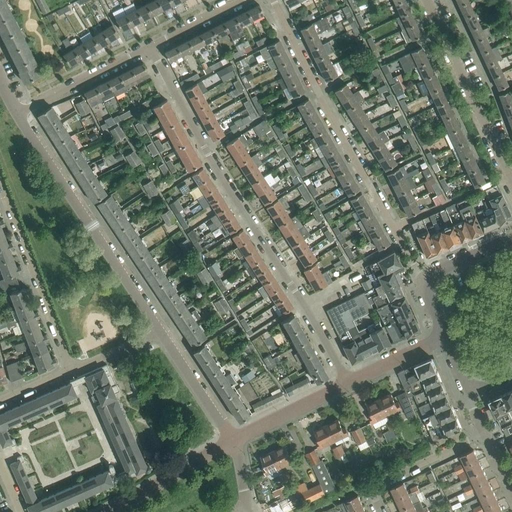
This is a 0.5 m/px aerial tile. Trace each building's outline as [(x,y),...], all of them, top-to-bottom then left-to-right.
[(36,63),(5,0),(0,0),(0,32),(17,66),(14,67),(17,73),(19,72),(35,64),(35,63),(36,63)] [(50,11),(44,0),(35,0),(43,14),(50,11)] [(162,10),(156,0),(154,0),(146,4),(152,15),(162,10)] [(173,5),(170,0),(156,0),(162,10),(173,5)] [(297,0),(283,0),(287,8),(299,3),(297,0)] [(357,7),(353,0),(348,0),(353,9),(357,7)] [(409,11),(404,0),(402,0),(395,4),(400,16),(409,11)] [(474,13),(468,1),(459,5),(464,17),(474,13)] [(152,15),(146,4),(135,10),(141,21),(152,15)] [(264,14),(262,10),(259,4),(247,10),(252,20),(264,14)] [(352,16),(347,6),(342,8),(347,18),(352,16)] [(125,15),(126,14),(123,9),(113,15),(121,31),(131,26),(125,15)] [(135,10),(126,14),(125,15),(131,26),(141,21),(135,10)] [(252,20),(247,10),(235,16),(240,26),(252,20)] [(415,23),(409,11),(400,16),(396,18),(402,30),(415,23)] [(511,23),(506,12),(502,14),(508,26),(511,23)] [(480,25),(474,13),(464,17),(470,30),(480,25)] [(240,26),(235,16),(223,22),(228,32),(240,26)] [(330,21),(327,16),(299,29),(305,39),(316,34),(317,34),(329,28),(326,23),(330,21)] [(356,26),(352,16),(347,18),(340,22),(342,26),(349,23),(352,29),(356,26)] [(228,32),(223,22),(211,28),(216,38),(228,32)] [(421,35),(415,23),(402,30),(400,31),(406,42),(421,35)] [(119,35),(112,25),(102,31),(109,42),(119,35)] [(485,37),(491,34),(487,27),(482,30),(480,25),(470,30),(475,41),(485,36),(485,37)] [(216,38),(211,28),(200,34),(204,44),(216,38)] [(109,42),(102,31),(92,37),(99,48),(109,42)] [(204,44),(200,34),(188,40),(192,50),(204,44)] [(322,44),(317,34),(316,34),(305,39),(310,50),(322,44)] [(491,49),(485,37),(485,36),(475,41),(481,53),(491,49)] [(99,48),(92,37),(83,43),(89,54),(99,48)] [(73,49),(66,38),(62,41),(68,52),(63,55),(70,66),(79,60),(73,49)] [(380,55),(375,46),(386,40),(385,38),(374,44),(374,43),(369,45),(375,57),(380,55)] [(192,50),(188,40),(176,46),(181,56),(192,50)] [(284,51),(278,40),(268,45),(273,56),(284,51)] [(89,54),(83,43),(73,49),(79,60),(89,54)] [(315,60),(327,54),(322,44),(310,50),(315,60)] [(240,55),(252,49),(249,45),(238,51),(240,55)] [(181,56),(176,46),(164,52),(169,62),(181,56)] [(502,58),(496,46),(491,49),(481,53),(486,65),(496,60),(497,61),(502,58)] [(427,61),(421,47),(403,55),(410,69),(418,65),(427,61)] [(289,61),(284,51),(273,56),(266,60),(271,70),(278,66),(289,61)] [(332,65),(327,54),(315,60),(320,71),(332,65)] [(217,68),(229,61),(226,57),(214,63),(217,68)] [(205,74),(217,68),(214,63),(208,67),(203,58),(199,60),(204,69),(203,69),(205,74)] [(502,72),(497,61),(496,60),(486,65),(492,77),(502,72)] [(294,72),(289,61),(278,66),(284,77),(294,72)] [(434,74),(427,61),(418,65),(424,79),(434,74)] [(150,76),(146,69),(143,63),(131,69),(138,83),(150,76)] [(40,74),(35,64),(19,72),(24,83),(42,74),(40,74)] [(219,76),(234,68),(232,64),(217,72),(219,76)] [(337,75),(332,65),(320,71),(326,81),(337,75)] [(380,73),(377,68),(371,71),(374,76),(380,73)] [(138,83),(131,69),(119,75),(126,89),(138,83)] [(299,82),(294,72),(284,77),(288,87),(299,82)] [(508,84),(502,72),(492,77),(498,89),(508,85),(508,84)] [(383,79),(381,77),(380,73),(374,76),(377,82),(383,79)] [(407,86),(400,74),(392,77),(387,80),(390,86),(391,86),(394,92),(407,86)] [(424,79),(416,83),(423,96),(430,92),(440,88),(434,74),(424,79)] [(126,89),(119,75),(107,81),(114,94),(115,96),(127,90),(126,89)] [(202,93),(207,90),(202,80),(185,90),(191,100),(202,94),(202,93)] [(114,94),(107,81),(95,87),(102,101),(110,97),(109,96),(114,94)] [(304,92),(299,82),(288,87),(293,97),(304,92)] [(352,94),(346,83),(334,91),(341,101),(352,94)] [(388,89),(385,84),(377,89),(379,93),(388,89)] [(102,101),(95,87),(84,93),(91,107),(102,101)] [(447,101),(440,88),(430,92),(437,106),(447,101)] [(161,98),(157,89),(150,93),(152,96),(148,98),(149,99),(147,100),(149,105),(161,98)] [(347,111),(359,104),(364,100),(358,90),(352,94),(341,101),(347,111)] [(402,90),(395,93),(398,99),(405,96),(402,90)] [(511,103),(511,100),(508,91),(498,94),(503,107),(511,103)] [(208,104),(202,94),(191,100),(196,110),(208,104)] [(259,98),(262,105),(269,102),(266,96),(259,98)] [(131,98),(108,111),(111,117),(134,105),(131,98)] [(314,109),(308,99),(297,105),(300,110),(296,113),(299,118),(303,115),(314,109)] [(172,111),(166,100),(153,107),(160,118),(172,111)] [(453,114),(447,101),(437,106),(443,119),(453,114)] [(511,103),(503,107),(508,119),(511,117),(511,103)] [(214,114),(208,104),(196,110),(202,120),(214,114)] [(365,113),(359,104),(347,111),(353,120),(365,113)] [(73,133),(65,120),(61,123),(51,107),(37,115),(45,128),(44,128),(47,133),(48,132),(56,144),(69,135),(73,133)] [(256,117),(251,107),(247,109),(246,109),(241,111),(242,114),(247,111),(251,119),(256,117)] [(320,120),(314,109),(303,115),(309,125),(320,120)] [(178,121),(172,111),(160,118),(165,128),(178,121)] [(115,123),(126,117),(123,113),(118,116),(118,115),(112,118),(115,123)] [(273,116),(284,132),(289,128),(278,113),(273,116)] [(371,123),(365,113),(353,120),(359,130),(371,123)] [(219,124),(214,114),(202,120),(207,130),(219,124)] [(459,128),(453,114),(443,119),(450,133),(459,128)] [(232,130),(250,120),(248,116),(235,122),(235,123),(230,126),(232,130)] [(270,130),(264,120),(253,127),(259,137),(266,133),(270,130)] [(325,129),(320,120),(309,125),(315,135),(325,129)] [(171,139),(184,132),(178,121),(165,128),(171,139)] [(377,133),(371,123),(359,130),(366,141),(377,133)] [(224,134),(219,124),(207,130),(213,141),(224,134)] [(288,137),(285,132),(283,134),(280,128),(275,131),(281,141),(288,137)] [(465,142),(459,128),(450,133),(456,146),(465,142)] [(320,145),(331,139),(325,129),(315,135),(315,136),(310,140),(315,148),(320,145)] [(384,143),(389,139),(383,130),(378,133),(377,133),(366,141),(372,151),(384,143)] [(177,150),(190,142),(184,132),(171,139),(177,150)] [(244,147),(252,142),(250,138),(247,140),(243,134),(226,144),(232,154),(244,147)] [(74,173),(88,164),(69,135),(56,144),(63,156),(62,157),(65,162),(67,161),(74,173)] [(162,144),(158,139),(154,141),(157,147),(162,144)] [(336,149),(331,139),(320,145),(326,155),(336,149)] [(196,153),(190,142),(177,150),(183,160),(196,153)] [(472,155),(465,142),(456,146),(459,153),(462,159),(472,155)] [(390,153),(384,143),(372,151),(379,160),(390,153)] [(250,157),(244,147),(232,154),(239,164),(250,157)] [(331,165),(342,159),(336,149),(326,155),(321,158),(326,168),(331,165)] [(288,161),(282,150),(278,153),(284,163),(288,161)] [(107,151),(100,154),(103,159),(110,156),(107,151)] [(189,171),(201,164),(202,164),(196,153),(183,160),(189,171)] [(262,163),(256,153),(251,157),(250,157),(239,164),(245,174),(262,163)] [(302,164),(306,162),(302,153),(298,155),(302,164)] [(396,163),(390,153),(379,160),(385,170),(396,163)] [(434,160),(442,157),(441,154),(433,157),(428,159),(435,172),(439,170),(434,160)] [(478,169),(472,155),(462,159),(468,173),(478,169)] [(174,165),(170,159),(166,162),(169,168),(174,165)] [(348,170),(342,159),(331,165),(337,175),(348,170)] [(265,165),(263,163),(262,163),(245,174),(252,184),(263,177),(268,174),(263,167),(265,165)] [(106,193),(88,164),(74,173),(82,185),(81,186),(84,191),(85,190),(93,202),(107,194),(106,193)] [(411,175),(411,176),(419,172),(417,168),(407,173),(403,165),(386,174),(392,185),(411,175)] [(306,173),(302,167),(298,170),(301,176),(306,173)] [(433,177),(428,167),(422,170),(427,180),(433,177)] [(209,178),(203,168),(192,175),(199,185),(209,178)] [(484,182),(478,169),(468,173),(475,187),(484,182)] [(300,181),(294,170),(289,173),(291,176),(293,179),(292,179),(295,184),(300,181)] [(353,179),(348,170),(337,175),(343,185),(353,179)] [(409,189),(416,186),(411,176),(411,175),(392,185),(397,195),(409,189)] [(270,186),(263,177),(252,184),(258,194),(270,186)] [(438,188),(433,177),(427,180),(428,183),(430,182),(434,190),(438,188)] [(216,188),(209,178),(199,185),(205,195),(216,188)] [(358,189),(353,179),(343,185),(348,195),(358,189)] [(454,197),(447,183),(442,186),(449,199),(454,197)] [(189,191),(185,184),(178,189),(182,195),(189,191)] [(308,195),(302,184),(297,187),(304,197),(308,195)] [(511,218),(497,184),(484,190),(486,193),(485,193),(488,200),(499,224),(511,218)] [(276,197),(270,186),(258,194),(265,204),(276,197)] [(318,193),(314,187),(310,190),(313,196),(318,193)] [(211,204),(222,197),(216,188),(205,195),(198,200),(204,209),(211,204)] [(445,200),(438,188),(434,190),(432,191),(434,195),(436,194),(437,195),(432,198),(436,205),(445,200)] [(415,200),(409,189),(397,195),(402,206),(415,200)] [(361,193),(350,199),(356,209),(367,203),(361,193)] [(130,223),(110,194),(97,203),(105,215),(104,216),(107,221),(108,220),(116,232),(130,223)] [(174,202),(170,196),(166,199),(169,205),(174,202)] [(273,217),(288,207),(289,206),(283,196),(266,207),(273,217)] [(228,207),(222,197),(211,204),(214,210),(218,214),(228,207)] [(474,214),(474,213),(474,212),(472,212),(466,198),(456,203),(471,237),(482,232),(474,214)] [(420,210),(415,200),(402,206),(407,217),(420,210)] [(499,224),(488,200),(484,202),(487,209),(483,211),(482,210),(474,213),(474,214),(482,232),(499,224)] [(180,211),(174,202),(169,205),(175,214),(180,211)] [(373,213),(367,203),(356,209),(362,219),(373,213)] [(471,237),(456,203),(445,208),(460,242),(471,237)] [(234,216),(228,207),(218,214),(223,223),(223,224),(234,216)] [(294,216),(288,207),(273,217),(279,226),(294,217),(294,216)] [(460,242),(445,208),(439,211),(447,227),(440,230),(448,247),(460,242)] [(186,221),(180,211),(175,214),(181,224),(186,221)] [(364,231),(378,223),(373,213),(362,219),(357,222),(363,232),(364,231)] [(437,222),(433,214),(429,216),(433,224),(437,222)] [(285,236),(303,225),(296,215),(294,216),(294,217),(279,226),(285,236)] [(241,226),(234,216),(223,224),(223,223),(218,226),(225,236),(241,226)] [(429,235),(427,229),(422,218),(411,224),(426,257),(437,252),(429,235)] [(140,239),(130,223),(116,232),(135,260),(149,251),(146,247),(140,239)] [(384,233),(378,223),(364,231),(369,241),(373,239),(384,233)] [(303,239),(310,234),(304,224),(303,225),(285,236),(292,246),(303,238),(303,239)] [(448,247),(440,230),(436,232),(434,226),(427,229),(429,235),(437,252),(448,247)] [(249,239),(243,229),(232,237),(238,246),(249,239)] [(346,240),(344,237),(343,237),(340,231),(335,234),(341,243),(346,240)] [(389,243),(384,233),(373,239),(379,249),(389,243)] [(7,243),(4,235),(0,236),(0,249),(12,245),(11,242),(7,243)] [(198,241),(194,235),(190,238),(193,243),(198,241)] [(309,248),(303,239),(303,238),(292,246),(298,256),(309,248)] [(256,249),(249,239),(238,246),(233,249),(239,258),(244,255),(245,256),(256,249)] [(203,250),(198,241),(193,243),(199,253),(203,250)] [(0,262),(13,258),(9,249),(13,248),(12,245),(0,249),(0,262)] [(316,258),(309,248),(298,256),(305,266),(316,258)] [(251,266),(262,258),(256,249),(245,256),(251,266)] [(368,264),(367,264),(372,273),(368,275),(372,281),(393,270),(397,268),(402,266),(393,250),(368,264)] [(168,280),(157,264),(153,257),(149,251),(135,260),(143,272),(142,273),(145,278),(147,277),(155,289),(168,280)] [(346,259),(343,254),(338,257),(340,260),(333,264),(335,266),(341,262),(346,259)] [(18,282),(15,275),(18,273),(18,272),(22,271),(20,265),(16,267),(13,258),(0,262),(0,267),(4,278),(0,279),(0,285),(1,289),(18,282)] [(212,264),(208,258),(204,261),(207,267),(212,264)] [(268,268),(262,258),(251,266),(257,276),(268,268)] [(321,274),(315,263),(304,270),(309,281),(321,274)] [(218,274),(222,271),(219,266),(215,269),(212,264),(207,267),(213,277),(218,274)] [(275,278),(268,268),(257,276),(263,285),(275,278)] [(368,298),(399,284),(393,270),(372,281),(374,286),(364,291),(368,298)] [(224,283),(218,274),(213,277),(219,286),(224,283)] [(327,284),(321,274),(309,281),(315,291),(327,284)] [(263,285),(257,289),(264,298),(270,294),(270,295),(281,287),(275,278),(263,285)] [(372,285),(368,278),(362,282),(365,288),(372,285)] [(183,302),(168,280),(155,289),(162,300),(161,301),(164,306),(165,305),(174,317),(187,308),(183,302)] [(30,304),(27,295),(31,294),(29,288),(25,290),(24,288),(21,290),(18,282),(1,289),(4,296),(10,294),(16,310),(30,304)] [(377,307),(404,295),(399,284),(368,298),(371,304),(374,302),(377,307)] [(287,297),(281,287),(270,295),(276,304),(287,297)] [(358,331),(353,320),(374,310),(373,309),(371,304),(368,298),(364,291),(344,301),(327,310),(326,310),(331,320),(343,346),(342,346),(351,363),(351,364),(352,363),(371,354),(390,344),(382,327),(379,321),(358,331)] [(385,325),(412,313),(404,295),(377,307),(373,309),(374,311),(382,327),(385,325)] [(294,306),(287,297),(276,304),(282,314),(294,306)] [(236,303),(232,298),(228,300),(231,306),(236,303)] [(39,314),(37,311),(34,313),(30,304),(16,310),(21,321),(39,314)] [(190,313),(187,308),(174,317),(182,329),(180,330),(183,335),(185,334),(193,346),(206,337),(195,321),(200,317),(195,310),(190,313)] [(420,331),(412,313),(385,325),(394,343),(405,337),(418,332),(420,331)] [(39,327),(35,318),(40,317),(39,314),(21,321),(25,332),(39,327)] [(304,334),(294,314),(282,321),(296,345),(310,338),(307,333),(304,334)] [(247,323),(244,317),(239,320),(242,326),(247,323)] [(16,322),(15,319),(6,322),(5,320),(0,321),(0,328),(7,326),(16,322)] [(253,327),(251,328),(247,323),(242,326),(245,331),(246,331),(249,335),(255,331),(253,327)] [(42,336),(39,327),(25,332),(29,344),(47,338),(46,335),(42,336)] [(47,350),(44,342),(48,340),(47,338),(29,344),(34,356),(47,350)] [(276,352),(268,338),(255,345),(269,369),(278,364),(279,364),(280,363),(277,356),(272,359),(270,355),(276,352)] [(317,359),(310,344),(312,343),(310,338),(296,345),(299,352),(295,354),(294,356),(298,363),(301,364),(304,361),(309,370),(323,363),(320,357),(317,359)] [(252,346),(250,342),(243,346),(245,350),(252,346)] [(220,368),(204,344),(193,351),(205,371),(203,372),(206,377),(220,368)] [(255,350),(252,346),(245,350),(248,354),(255,350)] [(57,363),(54,358),(51,359),(47,350),(34,356),(39,371),(53,366),(53,365),(57,363)] [(437,371),(432,358),(405,369),(398,373),(403,385),(437,371)] [(21,368),(18,361),(13,363),(17,379),(23,377),(21,368)] [(17,379),(13,363),(6,365),(11,382),(17,379)] [(327,376),(324,369),(326,368),(323,363),(309,370),(316,382),(327,376)] [(145,465),(114,394),(119,391),(116,385),(115,385),(106,365),(94,370),(83,375),(85,380),(92,396),(91,396),(93,402),(95,401),(126,471),(116,476),(114,472),(115,471),(113,467),(112,466),(111,465),(110,465),(109,466),(109,467),(109,468),(110,470),(107,471),(112,483),(136,473),(143,470),(144,471),(145,472),(146,472),(147,472),(148,472),(148,471),(149,471),(149,470),(150,470),(150,469),(150,468),(150,467),(149,467),(149,466),(148,466),(147,465),(146,465),(145,465)] [(236,382),(229,372),(225,376),(220,368),(206,377),(209,381),(211,380),(220,394),(218,395),(221,400),(235,391),(231,385),(236,382)] [(251,370),(241,376),(245,382),(255,376),(251,370)] [(442,383),(437,371),(403,385),(406,391),(408,397),(414,394),(442,383)] [(81,393),(76,384),(85,380),(83,375),(67,382),(68,385),(47,394),(52,406),(76,395),(81,393)] [(301,390),(297,383),(293,385),(296,392),(301,390)] [(447,394),(442,383),(414,394),(419,406),(447,394)] [(296,392),(293,385),(288,387),(292,394),(296,392)] [(511,389),(501,395),(509,412),(510,414),(511,414),(511,415),(511,389)] [(250,414),(235,391),(221,400),(224,405),(227,403),(239,422),(250,414)] [(415,414),(408,397),(406,391),(398,395),(408,417),(415,414)] [(52,406),(47,394),(23,404),(28,416),(52,406)] [(402,409),(398,401),(395,402),(390,394),(378,400),(386,416),(387,416),(402,409)] [(452,406),(447,394),(419,406),(424,417),(452,406)] [(509,412),(501,395),(489,401),(502,427),(510,424),(511,426),(503,429),(506,436),(511,433),(511,415),(511,414),(510,414),(509,412)] [(386,416),(378,400),(367,405),(371,414),(369,415),(373,423),(376,428),(386,423),(389,430),(384,432),(389,443),(399,438),(394,429),(393,430),(389,421),(390,420),(387,416),(386,416)] [(28,416),(23,404),(0,414),(0,416),(5,427),(28,416)] [(457,418),(452,406),(424,417),(429,429),(457,418)] [(398,427),(394,418),(390,420),(389,421),(393,430),(394,429),(398,427)] [(462,428),(457,418),(429,429),(434,440),(462,428)] [(349,434),(345,427),(342,428),(338,420),(326,425),(333,442),(349,434)] [(333,442),(326,425),(314,431),(318,440),(317,441),(320,448),(333,442)] [(5,427),(0,428),(0,442),(2,447),(10,443),(11,446),(15,444),(13,439),(10,440),(5,427)] [(367,440),(361,427),(352,431),(358,445),(359,445),(361,450),(369,446),(366,440),(367,440)] [(373,436),(367,439),(370,445),(376,442),(373,436)] [(349,460),(341,444),(336,447),(340,456),(341,456),(345,463),(349,460)] [(296,460),(292,453),(289,454),(285,445),(273,451),(281,468),(296,460)] [(336,488),(324,462),(322,459),(321,460),(315,449),(306,453),(312,465),(320,483),(325,494),(326,494),(326,493),(336,488)] [(478,460),(473,450),(461,456),(465,465),(462,466),(461,464),(454,467),(456,471),(478,460)] [(281,468),(273,451),(261,457),(265,466),(263,467),(267,475),(268,475),(272,479),(279,475),(284,486),(277,489),(282,500),(293,495),(288,482),(283,472),(284,472),(281,468)] [(25,473),(21,463),(23,461),(21,455),(16,457),(18,461),(10,464),(16,477),(25,473)] [(483,471),(478,460),(456,471),(457,474),(464,471),(463,469),(466,467),(471,477),(483,471)] [(112,483),(107,471),(84,481),(89,494),(112,483)] [(287,471),(284,472),(283,472),(288,482),(292,480),(287,471)] [(488,481),(483,471),(471,477),(475,485),(472,487),(471,485),(464,488),(465,491),(488,481)] [(31,487),(25,473),(16,477),(22,491),(31,487)] [(89,494),(84,481),(61,491),(66,504),(89,494)] [(493,491),(488,481),(465,491),(467,495),(477,490),(480,497),(493,491)] [(408,492),(404,482),(391,488),(396,499),(409,493),(408,492)] [(325,494),(320,483),(303,491),(308,503),(325,494)] [(37,500),(31,487),(22,491),(28,504),(37,500)] [(418,501),(420,500),(417,493),(420,492),(419,488),(412,491),(412,490),(408,492),(409,493),(396,499),(401,510),(418,502),(418,501)] [(47,511),(66,504),(61,491),(38,502),(42,511),(47,511)] [(497,501),(493,491),(480,497),(483,503),(484,506),(482,507),(481,505),(474,508),(475,511),(497,501)] [(349,511),(363,506),(358,495),(339,504),(342,511),(349,511)] [(42,511),(38,502),(37,500),(28,504),(28,506),(27,506),(29,511),(42,511)] [(424,511),(429,510),(427,506),(424,508),(420,500),(418,501),(418,502),(401,510),(401,511),(424,511)] [(501,511),(502,511),(497,501),(475,511),(482,511),(483,511),(482,510),(485,508),(487,511),(501,511)]
